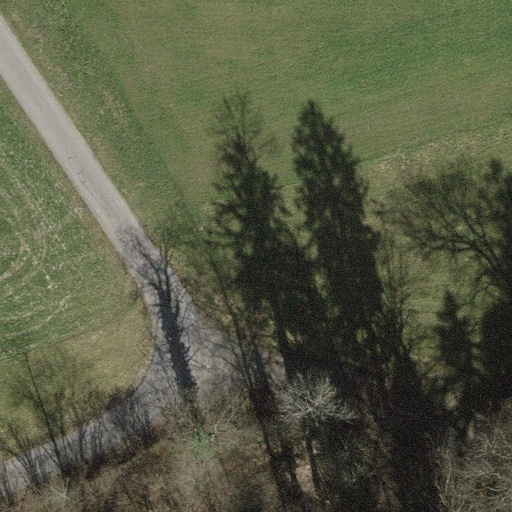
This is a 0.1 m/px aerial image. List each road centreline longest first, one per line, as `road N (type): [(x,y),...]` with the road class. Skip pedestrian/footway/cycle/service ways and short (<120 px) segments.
road 1 (track): [(0,32),(119,215),(206,376)]
road 2 (track): [(206,376),(507,446),(511,455)]
road 3 (track): [(206,376),(70,462),(0,486)]
